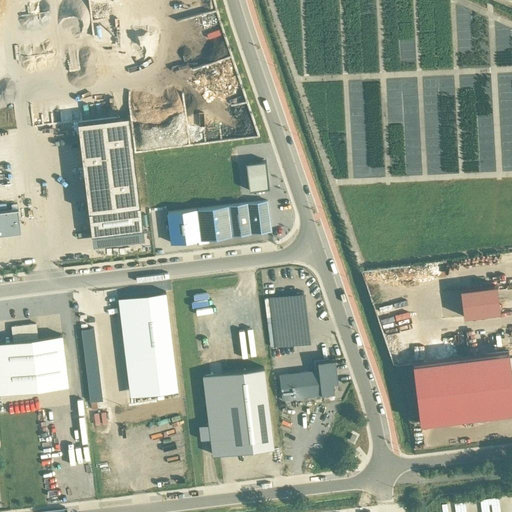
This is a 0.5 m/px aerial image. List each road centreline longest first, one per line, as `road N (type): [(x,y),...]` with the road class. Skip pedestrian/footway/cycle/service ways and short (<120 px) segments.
road 1 (unclassified): [(316,249),(0,288)]
road 2 (unclassified): [(119,511),(385,478)]
road 3 (unclassified): [(233,0),(316,249)]
road 4 (unclassified): [(316,249),(371,405),(385,478)]
road 5 (unclassified): [(385,478),(413,462),(511,450)]
